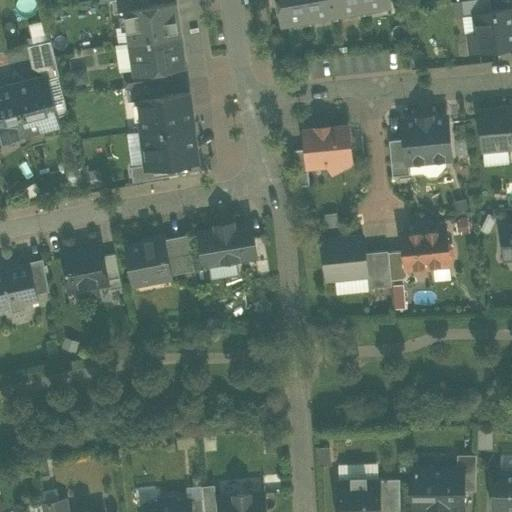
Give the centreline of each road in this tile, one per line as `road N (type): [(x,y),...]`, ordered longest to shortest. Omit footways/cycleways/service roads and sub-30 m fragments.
road 1 (residential): [(304,511),(298,349),(274,176)]
road 2 (residential): [(0,230),(274,176)]
road 3 (residential): [(372,89),(511,82)]
road 4 (residential): [(248,103),(372,89)]
